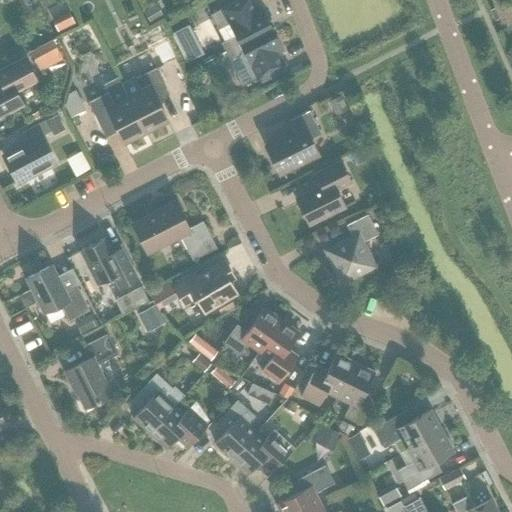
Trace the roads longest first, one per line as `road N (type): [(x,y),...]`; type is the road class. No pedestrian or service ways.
road 1 (residential): [(511,481),(461,396),(422,360),(324,320),(283,288),(210,144)]
road 2 (residential): [(9,244),(210,144)]
road 3 (residential): [(291,0),(314,57),(311,94),(210,144)]
road 4 (residential): [(236,511),(224,487),(87,445),(57,451)]
road 5 (unclassified): [(494,164),(431,0)]
road 6 (residential): [(57,451),(0,338)]
